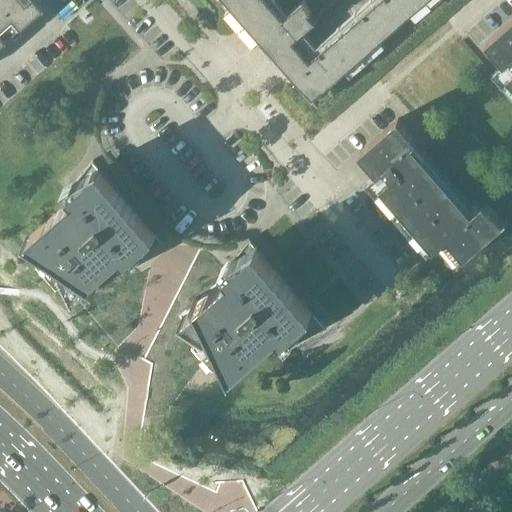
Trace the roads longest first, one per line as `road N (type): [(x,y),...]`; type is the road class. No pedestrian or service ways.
road 1 (secondary): [(511,327),(304,511)]
road 2 (secondary): [(135,511),(80,448),(0,377)]
road 3 (residential): [(406,291),(295,171)]
road 4 (secondary): [(387,511),(511,405)]
road 5 (residential): [(167,171),(197,209),(228,210),(232,181),(203,144)]
road 6 (residential): [(203,144),(169,105),(146,104),(136,134),(167,171)]
road 7 (residential): [(384,87),(295,171)]
